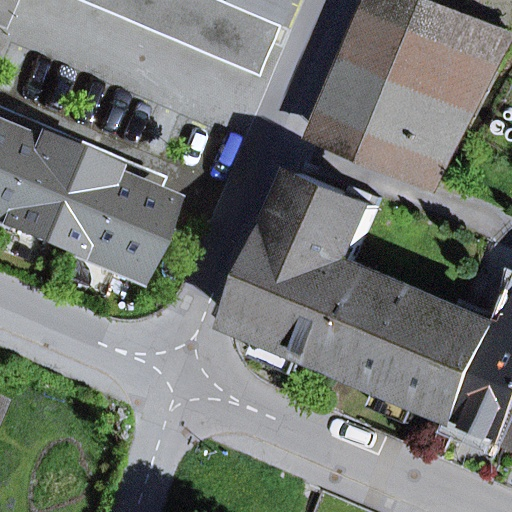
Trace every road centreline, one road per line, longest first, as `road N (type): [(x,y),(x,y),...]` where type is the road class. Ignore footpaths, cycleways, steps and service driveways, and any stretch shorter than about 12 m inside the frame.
road 1 (residential): [(181,377),(336,0)]
road 2 (residential): [(493,511),(181,377)]
road 3 (residential): [(181,377),(0,299)]
road 4 (residential): [(138,511),(181,377)]
